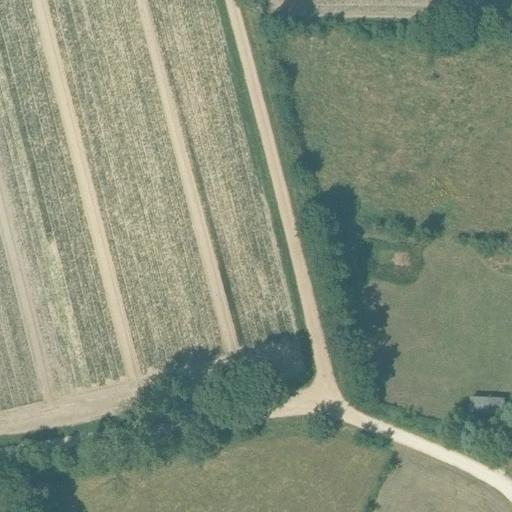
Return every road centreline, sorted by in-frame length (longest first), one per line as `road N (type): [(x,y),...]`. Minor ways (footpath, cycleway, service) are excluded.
road 1 (track): [(0,460),(237,421),(333,414),(420,441),(511,490)]
road 2 (track): [(333,414),(227,0)]
